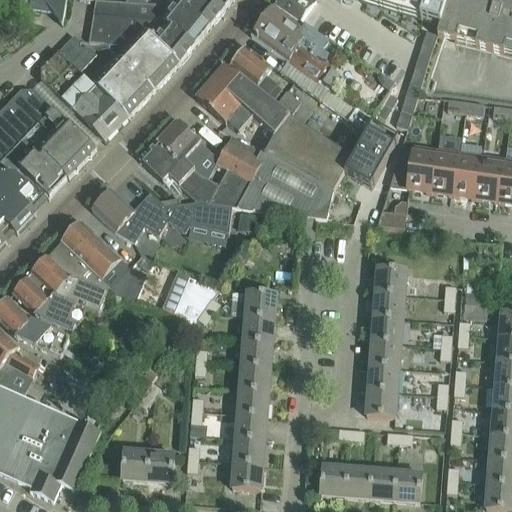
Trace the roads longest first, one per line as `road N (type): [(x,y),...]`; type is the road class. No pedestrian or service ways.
road 1 (residential): [(251,0),(140,139),(0,285)]
road 2 (residential): [(296,413),(343,416),(354,275),(307,272)]
road 3 (residential): [(296,413),(307,272)]
